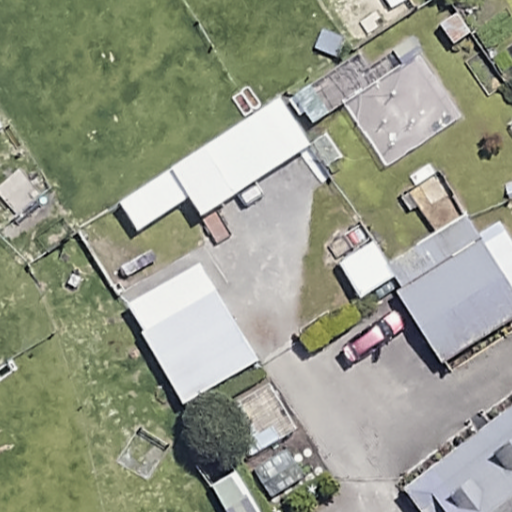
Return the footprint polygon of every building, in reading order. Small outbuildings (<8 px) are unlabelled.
[(380,77),(360,48),(289,97),(309,126),(380,77)] [(238,195),(210,147),(121,200),(138,229),(194,196),(205,215),(238,195)] [(396,275),(360,216),(322,239),(358,298),(396,275)] [(511,316),(511,241),(501,223),(400,286),(445,358),(511,316)] [(258,362),(203,265),(133,305),(188,401),(258,362)] [(511,511),(511,406),(409,484),(429,511),(511,511)] [(262,511),(238,468),(203,488),(216,511),(262,511)]
